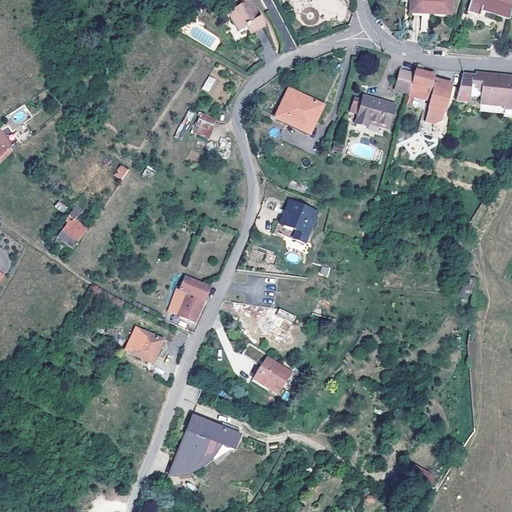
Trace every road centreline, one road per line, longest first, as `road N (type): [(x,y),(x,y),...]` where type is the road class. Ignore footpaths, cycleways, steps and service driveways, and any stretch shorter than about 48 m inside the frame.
road 1 (residential): [(199,338),(257,188),(234,112),(253,81),(286,60),(367,31)]
road 2 (residential): [(0,220),(47,257),(199,338)]
road 3 (residential): [(128,511),(199,338)]
road 4 (residential): [(511,60),(435,58),(367,31)]
